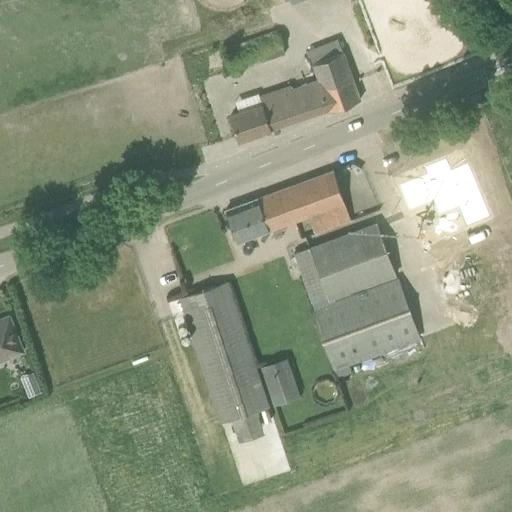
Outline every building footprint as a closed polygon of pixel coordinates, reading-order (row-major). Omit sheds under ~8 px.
[(269,0),(259,0),(246,3),(248,11),(271,7),(269,0)] [(284,54),(276,29),(225,46),(233,71),(284,54)] [(261,102),(229,113),(238,140),(328,109),(329,111),(360,99),(340,50),(310,62),(316,78),(288,88),(290,94),(262,104),(261,102)] [(406,212),(433,200),(438,213),(457,205),(465,225),(490,215),(467,160),(451,167),(446,155),(392,178),(406,212)] [(350,218),(340,188),(333,169),(273,191),(284,221),(308,212),(315,231),(350,218)] [(225,209),(232,228),(236,239),(284,221),(273,191),(225,209)] [(377,222),(309,247),(329,300),(399,274),(377,222)] [(419,338),(398,278),(311,310),(333,370),(419,338)] [(180,296),(186,315),(220,418),(265,403),(225,281),(180,296)] [(0,359),(23,350),(9,314),(0,317),(0,359)] [(272,404),(298,396),(286,357),(260,366),(272,404)]
